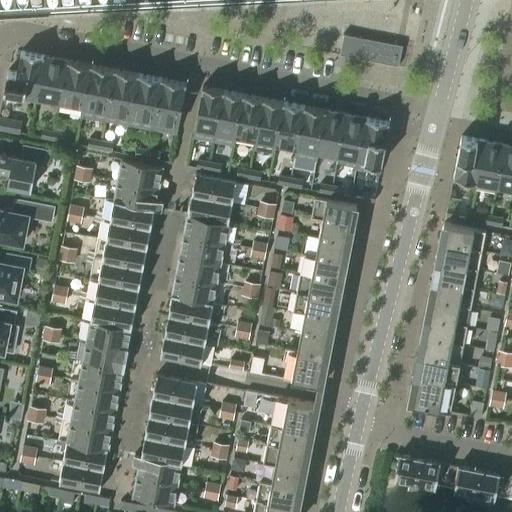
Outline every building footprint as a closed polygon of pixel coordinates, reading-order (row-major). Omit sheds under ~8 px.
[(403,45),(344,33),(340,54),(399,66),(403,45)] [(9,69),(5,90),(37,97),(45,55),(21,50),(18,71),(9,69)] [(45,55),(37,97),(60,101),(68,59),(45,55)] [(68,59),(60,101),(84,106),(92,64),(68,59)] [(83,105),(82,113),(106,118),(116,68),(92,64),(84,106),(83,105)] [(116,68),(106,118),(130,122),(139,73),(116,68)] [(139,73),(130,122),(153,127),(163,78),(139,73)] [(163,78),(153,127),(178,132),(187,82),(163,78)] [(224,89),(203,85),(193,135),(214,139),(224,89)] [(224,89),(214,139),(235,143),(237,135),(236,135),(244,93),(224,89)] [(244,93),(236,135),(237,135),(255,138),(256,139),(264,97),(244,93)] [(284,101),(264,97),(256,139),(255,138),(254,146),(275,151),(277,143),(276,142),(284,101)] [(305,105),(284,101),(276,142),(277,143),(296,146),(297,147),(305,105)] [(326,109),(305,105),(297,147),(296,146),(295,154),(318,159),(319,151),(318,151),(326,109)] [(347,113),(326,109),(318,151),(319,151),(338,155),(347,113)] [(338,155),(358,158),(359,158),(367,117),(347,113),(338,155)] [(22,121),(0,116),(0,128),(20,132),(22,121)] [(390,121),(367,117),(359,158),(358,158),(356,166),(380,171),(386,141),(390,121)] [(55,131),(43,128),(41,136),(53,138),(55,131)] [(67,133),(55,131),(53,138),(65,141),(67,133)] [(485,140),(461,135),(454,177),(477,181),(485,140)] [(102,140),(90,137),(88,145),(100,148),(102,140)] [(114,142),(102,140),(100,148),(112,150),(114,142)] [(505,144),(485,140),(477,181),(497,185),(505,144)] [(51,149),(24,143),(21,156),(15,154),(14,155),(7,153),(7,152),(2,151),(2,152),(0,152),(0,181),(8,183),(8,184),(32,188),(37,161),(48,163),(51,149)] [(511,144),(505,144),(497,185),(511,188),(511,144)] [(149,149),(137,147),(136,154),(147,157),(149,149)] [(161,151),(149,149),(147,157),(159,159),(161,151)] [(122,158),(118,180),(159,188),(163,166),(122,158)] [(210,161),(198,159),(197,166),(209,169),(210,161)] [(222,163),(210,161),(209,169),(221,171),(222,163)] [(78,164),(77,171),(91,174),(92,167),(78,164)] [(250,169),(238,166),(237,174),(249,177),(250,169)] [(262,171),(250,169),(249,177),(261,179),(262,171)] [(89,181),(91,174),(77,171),(75,178),(89,181)] [(196,173),(192,194),(233,202),(237,180),(196,173)] [(291,177),(280,174),(278,182),(290,185),(291,177)] [(303,179),(291,177),(290,185),(302,187),(303,179)] [(157,199),(159,188),(118,180),(114,200),(161,209),(163,200),(157,199)] [(333,185),(321,182),(319,190),(331,193),(333,185)] [(345,187),(333,185),(331,193),(343,195),(345,187)] [(376,193),(364,191),(363,199),(375,201),(376,193)] [(229,222),(233,202),(192,194),(188,214),(229,222)] [(311,215),(323,218),(353,224),(357,204),(315,196),(311,215)] [(55,205),(15,198),(13,210),(6,208),(6,209),(0,208),(0,238),(23,243),(29,215),(52,219),(55,205)] [(161,210),(161,209),(114,200),(110,220),(151,228),(155,208),(161,210)] [(262,200),(260,207),(274,210),(276,203),(262,200)] [(293,202),(284,200),(282,209),(292,211),(293,202)] [(70,204),(69,211),(83,214),(84,207),(70,204)] [(273,217),(274,210),(260,207),(259,214),(273,217)] [(459,209),(448,207),(446,215),(458,217),(459,209)] [(82,221),(83,214),(69,211),(68,218),(82,221)] [(491,215),(479,212),(478,220),(490,223),(491,215)] [(291,215),(281,213),(279,228),(289,230),(291,215)] [(225,242),(229,222),(188,214),(184,234),(225,242)] [(503,217),(491,215),(490,223),(501,225),(503,217)] [(353,224),(323,218),(320,237),(350,242),(353,224)] [(147,248),(151,228),(110,220),(107,240),(147,248)] [(486,230),(444,222),(440,242),(482,250),(486,230)] [(221,262),(225,242),(184,234),(180,254),(221,262)] [(288,236),(278,234),(275,247),(285,249),(288,236)] [(350,242),(320,237),(316,256),(346,261),(350,242)] [(511,256),(511,255),(511,239),(502,237),(499,253),(511,256)] [(143,268),(147,248),(107,240),(103,260),(143,268)] [(254,240),(252,247),(266,250),(268,243),(254,240)] [(482,250),(440,242),(437,261),(479,269),(482,250)] [(63,245),(61,252),(75,254),(77,247),(63,245)] [(265,257),(266,250),(252,247),(251,254),(265,257)] [(0,296),(1,297),(2,294),(16,297),(21,269),(28,271),(31,257),(8,252),(6,263),(4,263),(4,262),(0,261),(0,296)] [(74,261),(75,254),(61,252),(60,258),(74,261)] [(282,255),(274,253),(272,265),(279,266),(282,255)] [(342,280),(346,261),(316,256),(304,253),(300,272),(342,280)] [(217,282),(221,262),(180,254),(176,274),(217,282)] [(140,288),(143,268),(103,260),(99,280),(140,288)] [(479,269),(437,261),(433,280),(475,288),(479,269)] [(510,264),(501,262),(499,272),(509,274),(510,264)] [(281,271),(271,269),(268,285),(278,287),(281,271)] [(339,299),(342,280),(300,272),(297,291),(339,299)] [(213,301),(217,282),(176,274),(173,294),(213,301)] [(136,308),(140,288),(99,280),(95,300),(136,308)] [(246,280),(245,287),(259,290),(260,283),(246,280)] [(475,288),(433,280),(429,298),(460,304),(460,305),(471,307),(475,288)] [(507,281),(500,280),(497,292),(505,293),(507,281)] [(55,285),(53,292),(67,294),(69,287),(55,285)] [(275,287),(267,286),(264,303),(272,305),(275,287)] [(257,297),(259,290),(245,287),(243,294),(257,297)] [(335,318),(339,299),(297,291),(293,310),(305,312),(335,318)] [(66,301),(67,294),(53,292),(52,299),(66,301)] [(505,294),(493,292),(491,303),(502,305),(505,294)] [(210,322),(213,301),(173,294),(169,314),(210,322)] [(460,304),(429,298),(426,317),(456,323),(456,322),(460,305),(460,304)] [(132,328),(136,308),(95,300),(91,320),(132,328)] [(273,306),(264,304),(260,323),(269,325),(273,306)] [(17,310),(0,306),(0,349),(4,351),(9,323),(14,324),(17,310)] [(42,311),(28,309),(25,322),(39,325),(42,311)] [(332,337),(335,318),(305,312),(301,331),(332,337)] [(206,342),(210,322),(169,314),(165,334),(206,342)] [(500,318),(491,316),(488,328),(498,330),(500,318)] [(456,323),(426,317),(422,336),(464,344),(468,324),(456,322),(456,323)] [(128,348),(132,328),(91,320),(87,340),(128,348)] [(238,320),(237,327),(251,330),(252,323),(238,320)] [(47,325),(46,332),(60,335),(61,328),(47,325)] [(249,337),(251,330),(237,327),(236,334),(249,337)] [(269,332),(259,330),(256,341),(267,343),(269,332)] [(498,331),(490,330),(486,348),(494,349),(498,331)] [(332,337),(301,331),(298,350),(328,356),(332,337)] [(58,342),(60,335),(46,332),(44,339),(58,342)] [(201,363),(206,342),(165,334),(161,355),(201,363)] [(464,344),(422,336),(419,355),(461,363),(464,344)] [(124,368),(128,348),(87,340),(83,360),(124,368)] [(328,356),(298,350),(286,347),(283,363),(286,363),(284,377),(322,385),(328,356)] [(511,351),(500,349),(499,356),(511,358),(511,351)] [(265,357),(253,355),(252,363),(263,365),(265,357)] [(461,363),(419,355),(415,374),(457,382),(461,363)] [(492,357),(482,355),(480,366),(490,368),(492,357)] [(511,362),(511,358),(499,356),(497,363),(511,366),(511,362)] [(245,361),(231,358),(229,365),(243,368),(245,361)] [(120,388),(124,368),(83,360),(79,380),(120,388)] [(263,365),(252,363),(250,371),(262,373),(263,365)] [(39,365),(38,372),(52,375),(53,368),(39,365)] [(50,382),(52,375),(38,372),(36,379),(50,382)] [(157,373),(153,394),(194,402),(198,381),(157,373)] [(409,403),(451,411),(457,382),(415,374),(409,403)] [(489,377),(481,375),(479,385),(487,387),(489,377)] [(116,408),(120,388),(79,380),(75,400),(116,408)] [(258,391),(247,389),(245,397),(257,399),(258,391)] [(506,392),(492,389),(491,396),(505,399),(506,392)] [(190,422),(194,402),(153,394),(149,414),(190,422)] [(274,408),(271,424),(313,432),(319,403),(280,395),(277,409),(274,408)] [(505,399),(491,396),(490,403),(504,406),(505,399)] [(257,399),(245,397),(244,404),(255,407),(257,399)] [(484,401),(473,399),(471,407),(483,409),(484,401)] [(112,428),(116,408),(75,400),(71,420),(112,428)] [(223,401),(221,408),(235,411),(237,404),(223,401)] [(31,405),(30,412),(44,415),(45,408),(31,405)] [(483,409),(471,407),(470,414),(481,417),(483,409)] [(234,417),(235,411),(221,408),(220,415),(234,417)] [(43,422),(44,415),(30,412),(29,419),(43,422)] [(186,442),(190,422),(149,414),(145,434),(186,442)] [(108,448),(112,428),(71,420),(68,440),(108,448)] [(309,451),(313,432),(271,424),(267,443),(309,451)] [(182,462),(186,442),(145,434),(142,454),(141,455),(182,462)] [(252,441),(238,438),(236,449),(250,451),(252,441)] [(104,468),(108,448),(68,440),(64,460),(104,468)] [(215,441),(213,448),(227,451),(229,444),(215,441)] [(306,470),(309,451),(267,443),(264,461),(275,464),(306,470)] [(24,445),(22,452),(36,455),(38,448),(24,445)] [(226,458),(227,451),(213,448),(212,455),(226,458)] [(35,462),(36,455),(22,452),(21,459),(35,462)] [(178,482),(182,462),(141,455),(142,454),(135,453),(133,462),(140,463),(137,474),(178,482)] [(441,462),(399,454),(399,455),(397,465),(395,477),(436,485),(438,473),(440,463),(441,462)] [(100,489),(104,468),(64,460),(60,482),(100,489)] [(302,488),(306,470),(275,464),(272,483),(302,488)] [(500,473),(459,465),(459,466),(457,477),(454,489),(495,497),(498,485),(500,474),(500,473)] [(174,504),(178,482),(137,474),(133,496),(174,504)] [(25,481),(10,478),(8,485),(23,488),(25,481)] [(298,507),(302,488),(272,483),(260,480),(256,499),(298,507)] [(40,484),(25,481),(23,488),(38,491),(40,484)] [(207,481),(206,488),(220,491),(221,484),(207,481)] [(63,488),(51,486),(50,493),(62,496),(63,488)] [(75,491),(63,488),(62,496),(74,498),(75,491)] [(218,498),(220,491),(206,488),(204,495),(218,498)] [(97,502),(98,495),(86,493),(85,500),(97,502)] [(241,496),(227,494),(225,505),(239,507),(241,496)] [(110,498),(98,495),(97,502),(109,505),(110,498)] [(297,511),(298,507),(256,499),(253,511),(297,511)] [(138,510),(140,503),(128,501),(126,508),(138,510)] [(150,511),(152,506),(140,503),(138,510),(147,511),(150,511)]
